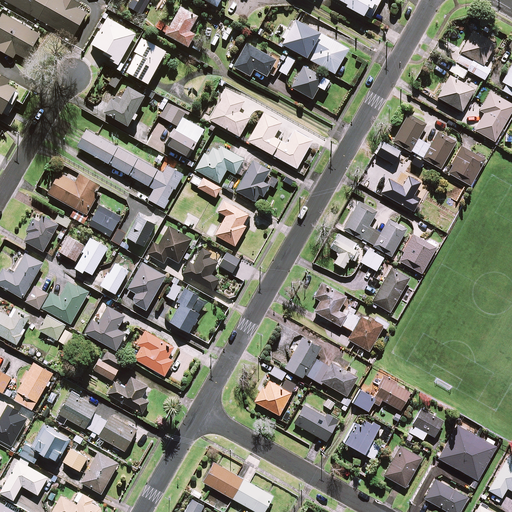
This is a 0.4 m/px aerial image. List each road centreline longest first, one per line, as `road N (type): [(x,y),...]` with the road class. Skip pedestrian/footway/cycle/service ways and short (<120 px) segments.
road 1 (residential): [(432,0),(200,413)]
road 2 (residential): [(200,413),(376,511)]
